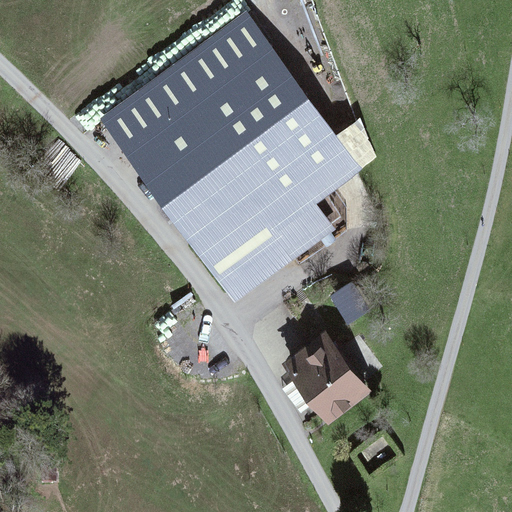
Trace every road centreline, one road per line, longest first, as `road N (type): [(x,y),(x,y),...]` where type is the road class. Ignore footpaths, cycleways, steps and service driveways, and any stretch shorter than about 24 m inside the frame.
road 1 (unclassified): [(337,511),(225,303),(157,219),(0,58)]
road 2 (residential): [(511,89),(482,237),(405,511)]
